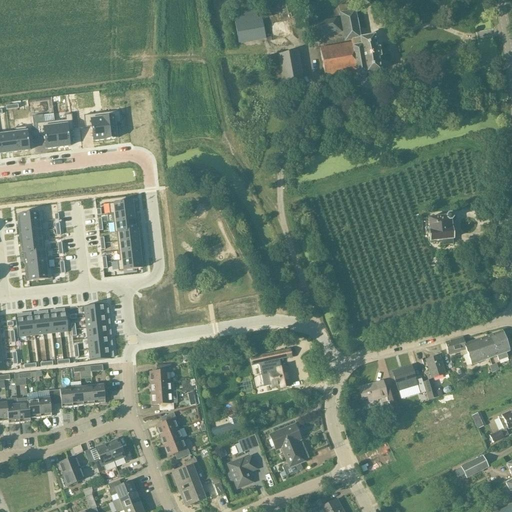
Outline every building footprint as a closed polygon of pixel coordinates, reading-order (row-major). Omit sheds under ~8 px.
[(400,5),(393,0),(386,9),(394,15),(400,5)] [(257,18),(255,8),(232,13),(238,44),(266,39),(261,17),(257,18)] [(376,50),(374,36),(359,39),(354,11),(339,14),(344,42),(350,41),(350,43),(319,49),(325,79),(356,73),(356,76),(380,72),(377,58),(380,58),(378,49),(376,50)] [(338,19),(309,24),(311,38),(341,33),(338,19)] [(271,93),(283,91),(304,87),(298,51),(277,56),(265,58),(271,93)] [(119,111),(101,114),(105,140),(116,138),(115,125),(121,124),(119,111)] [(101,114),(83,116),(85,128),(91,128),(93,141),(105,140),(101,114)] [(33,129),(31,129),(32,137),(43,135),(45,149),(57,148),(54,122),(43,123),(42,115),(31,117),(33,129)] [(65,120),(54,122),(57,148),(69,146),(67,132),(73,131),(71,115),(64,116),(65,120)] [(26,127),(14,129),(15,134),(17,152),(29,151),(26,127)] [(15,134),(7,135),(9,153),(17,152),(15,134)] [(7,135),(0,135),(0,148),(1,154),(9,153),(7,135)] [(132,201),(108,204),(109,214),(112,214),(133,211),(132,201)] [(133,211),(112,214),(113,223),(134,221),(133,211)] [(43,212),(19,214),(20,224),(41,222),(44,222),(43,212)] [(450,221),(452,219),(452,216),(450,214),(447,214),(445,217),(428,219),(429,231),(430,242),(443,241),(443,246),(452,245),(452,240),(453,239),(451,228),(450,221)] [(134,221),(113,223),(114,233),(116,233),(135,230),(134,221)] [(41,222),(20,224),(21,234),(42,231),(41,222)] [(135,230),(116,233),(117,242),(138,240),(137,230),(135,230)] [(42,231),(21,234),(22,243),(43,241),(42,231)] [(138,240),(117,242),(118,252),(139,249),(138,240)] [(43,241),(22,243),(23,253),(25,253),(44,251),(43,241)] [(139,249),(118,252),(119,261),(141,259),(139,249)] [(44,251),(25,253),(26,262),(48,260),(46,250),(44,251)] [(119,261),(117,262),(118,272),(142,269),(141,259),(119,261)] [(48,260),(26,262),(27,272),(49,269),(48,260)] [(49,269),(27,272),(28,282),(52,280),(51,269),(49,269)] [(104,305),(83,307),(84,318),(105,316),(104,305)] [(66,312),(57,313),(60,334),(68,333),(67,320),(66,312)] [(57,313),(49,314),(51,335),(60,334),(57,313)] [(49,314),(41,315),(43,336),(51,335),(49,314)] [(41,315),(32,316),(34,337),(43,336),(41,315)] [(32,316),(24,317),(26,338),(34,337),(32,316)] [(105,316),(84,318),(86,329),(106,326),(105,316)] [(24,317),(15,318),(16,326),(17,339),(26,338),(24,317)] [(106,326),(86,329),(87,340),(108,337),(106,326)] [(501,332),(483,338),(490,358),(497,356),(499,361),(507,358),(505,353),(508,352),(501,332)] [(108,337),(87,340),(88,350),(109,348),(108,337)] [(463,338),(445,343),(448,354),(459,351),(465,349),(467,354),(471,365),(490,358),(483,338),(464,344),(463,338)] [(109,348),(88,350),(89,362),(110,359),(109,348)] [(289,349),(251,357),(253,366),(259,364),(264,387),(271,386),(271,388),(280,386),(280,389),(289,387),(284,367),(281,368),(279,360),(291,358),(289,349)] [(439,356),(425,361),(431,379),(445,374),(439,356)] [(156,372),(149,373),(150,384),(169,383),(168,372),(170,372),(169,365),(155,366),(156,372)] [(411,367),(392,373),(396,385),(398,393),(409,389),(417,387),(420,395),(425,393),(422,383),(421,380),(416,381),(411,367)] [(432,379),(422,383),(425,392),(425,393),(427,401),(442,396),(440,390),(437,391),(432,379)] [(383,382),(358,388),(362,401),(368,399),(368,402),(386,398),(387,402),(388,402),(393,417),(401,415),(396,399),(395,395),(394,392),(393,389),(385,391),(383,382)] [(169,383),(150,384),(151,395),(170,393),(169,383)] [(103,386),(92,387),(93,405),(104,404),(103,386)] [(92,387),(81,388),(83,406),(93,405),(92,387)] [(81,388),(70,389),(72,407),(83,406),(81,388)] [(59,391),(54,391),(55,406),(61,405),(61,408),(72,407),(70,389),(60,391),(59,391)] [(49,399),(38,400),(40,418),(51,417),(50,407),(55,406),(54,391),(48,392),(49,399)] [(170,393),(151,395),(151,406),(158,405),(159,411),(173,410),(172,404),(177,404),(176,393),(170,393)] [(27,398),(16,399),(17,406),(19,424),(30,422),(29,419),(28,404),(27,405),(27,402),(27,398)] [(38,400),(27,402),(27,405),(28,404),(29,419),(37,419),(40,418),(38,400)] [(6,407),(8,422),(7,422),(8,425),(19,424),(17,406),(6,407)] [(195,410),(187,413),(191,423),(198,420),(195,410)] [(503,430),(489,436),(492,443),(504,438),(503,438),(508,435),(506,430),(511,427),(511,412),(510,413),(509,412),(497,417),(503,430)] [(162,424),(155,427),(159,437),(177,430),(173,420),(175,419),(173,413),(160,419),(162,424)] [(477,413),(471,416),(476,428),(482,425),(477,413)] [(295,426),(269,437),(274,450),(281,447),(289,464),(281,467),(285,477),(302,470),(299,463),(303,461),(295,442),(300,439),(295,426)] [(177,430),(159,437),(163,447),(181,440),(177,430)] [(111,443),(106,445),(113,462),(123,458),(125,463),(132,461),(127,448),(121,450),(117,439),(110,442),(111,443)] [(181,440),(163,447),(167,457),(174,455),(176,460),(189,455),(187,450),(186,451),(185,450),(181,440)] [(243,440),(238,442),(243,453),(247,451),(243,440)] [(93,461),(94,462),(97,469),(98,474),(105,471),(103,466),(113,462),(106,445),(101,446),(101,445),(95,448),(99,459),(93,461)] [(318,463),(332,457),(328,447),(314,452),(318,463)] [(89,450),(84,452),(88,465),(90,464),(94,462),(93,461),(89,450)] [(482,456),(460,467),(466,479),(488,468),(482,456)] [(243,459),(227,465),(230,473),(228,473),(227,475),(230,482),(232,482),(234,482),(237,489),(252,483),(248,473),(256,470),(251,457),(243,460),(243,459)] [(75,458),(57,465),(59,471),(60,471),(62,476),(80,469),(75,458)] [(180,472),(172,475),(178,491),(198,483),(194,471),(199,469),(194,458),(184,462),(186,468),(180,471),(180,472)] [(80,469),(62,476),(64,480),(63,481),(65,487),(84,480),(80,469)] [(118,481),(107,486),(109,490),(108,491),(110,497),(116,494),(118,500),(135,493),(131,482),(120,486),(118,481)] [(103,482),(83,490),(85,497),(99,492),(98,489),(104,486),(103,482)] [(198,483),(178,491),(184,507),(192,503),(193,504),(205,500),(210,498),(208,492),(203,494),(198,483)] [(219,483),(213,486),(217,497),(224,495),(219,483)] [(118,500),(112,502),(116,511),(118,511),(122,510),(139,504),(135,493),(118,500)] [(326,497),(313,505),(316,511),(321,509),(322,511),(342,511),(336,500),(330,503),(326,497)]
